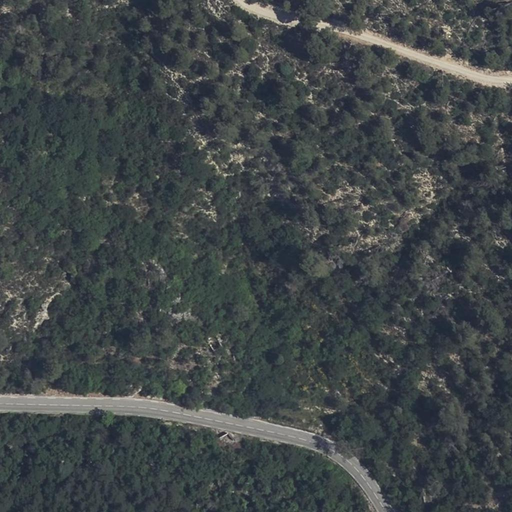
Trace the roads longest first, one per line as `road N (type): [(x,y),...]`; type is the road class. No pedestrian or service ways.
road 1 (tertiary): [(385,511),(345,456),(318,442),(155,408),(0,403)]
road 2 (track): [(511,77),(398,58),(264,0)]
